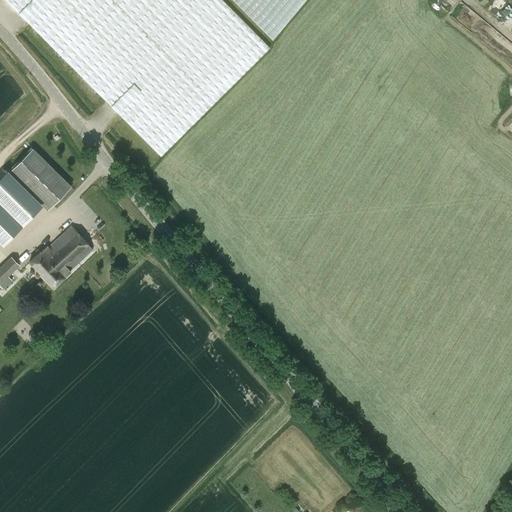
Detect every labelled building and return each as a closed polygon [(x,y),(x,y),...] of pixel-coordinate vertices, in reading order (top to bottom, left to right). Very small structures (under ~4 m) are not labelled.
[(5,0),(29,24),(160,156),(269,48),(221,0),(5,0)] [(500,0),(499,0),(492,8),(502,18),(510,10),(500,0)] [(9,171),(11,173),(47,211),(71,188),(32,148),(9,171)] [(0,227),(11,217),(0,206),(0,227)] [(41,252),(30,262),(54,288),(65,278),(64,277),(70,272),(69,271),(92,250),(71,227),(49,247),(48,246),(41,252)] [(11,256),(0,266),(0,283),(19,265),(11,256)]
